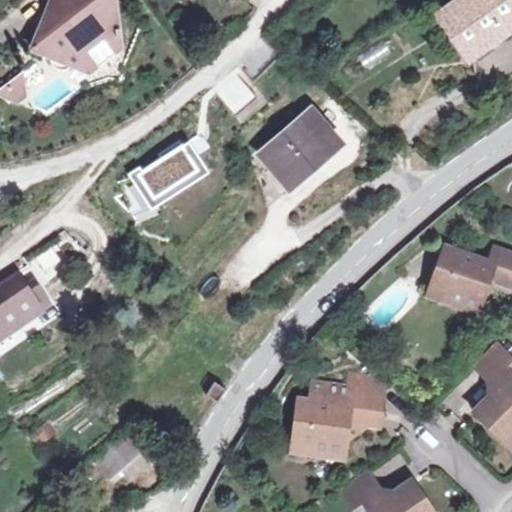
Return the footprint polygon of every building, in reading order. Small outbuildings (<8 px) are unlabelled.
[(17,46),(75,70),(108,44),(100,0),(47,0),(55,8),(52,19),(17,46)] [(232,0),(201,30),(219,48),(252,15),(236,0),(232,0)] [(511,12),(503,0),(471,0),(439,24),(467,62),(511,29),(511,12)] [(8,74),(0,79),(0,98),(6,101),(15,94),(8,74)] [(230,108),(249,93),(233,74),(214,89),(230,108)] [(315,121),(267,157),(293,191),(341,155),(315,121)] [(180,132),(119,167),(141,202),(201,163),(180,132)] [(441,300),(440,306),(472,319),(485,288),(511,297),(511,264),(487,254),(481,269),(440,255),(426,292),(441,300)] [(0,322),(6,331),(44,304),(18,267),(0,279),(0,322)] [(511,435),(511,371),(491,349),(467,372),(489,398),(470,418),(498,448),(511,435)] [(374,374),(362,385),(360,401),(377,403),(390,390),(374,374)] [(360,401),(362,385),(341,383),(339,396),(305,391),(302,411),(290,409),(285,450),(303,452),(302,459),(337,463),(339,443),(346,444),(351,440),(352,433),(373,435),(377,403),(360,401)] [(126,437),(100,459),(117,477),(142,454),(126,437)] [(127,481),(134,495),(150,487),(143,473),(127,481)] [(345,510),(373,492),(363,478),(336,496),(345,510)] [(373,492),(345,510),(345,511),(421,511),(406,488),(381,505),(373,492)]
